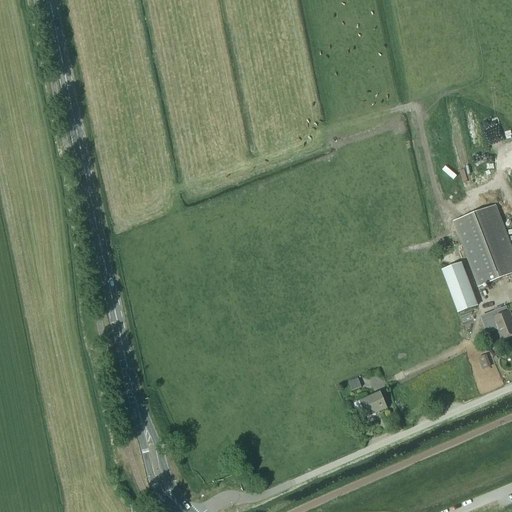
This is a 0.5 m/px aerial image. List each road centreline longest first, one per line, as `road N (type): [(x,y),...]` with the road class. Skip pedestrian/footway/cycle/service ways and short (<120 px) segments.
road 1 (primary): [(138,413),(50,0)]
road 2 (unclassified): [(204,511),(511,387)]
